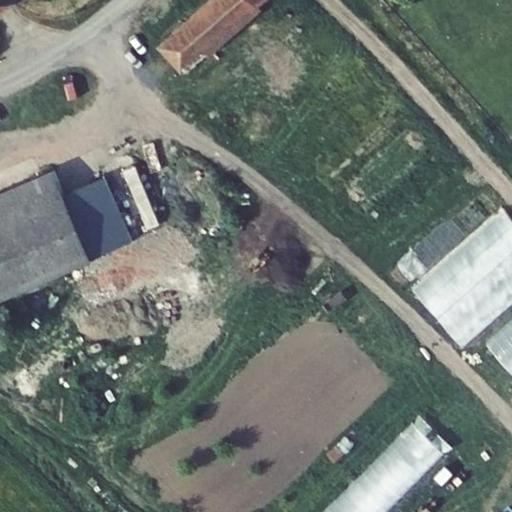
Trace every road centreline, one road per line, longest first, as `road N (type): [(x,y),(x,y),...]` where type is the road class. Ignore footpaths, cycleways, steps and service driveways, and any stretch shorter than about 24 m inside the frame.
road 1 (track): [(93,27),(143,99),(333,244),(511,412)]
road 2 (unclassified): [(0,81),(44,60),(124,0)]
